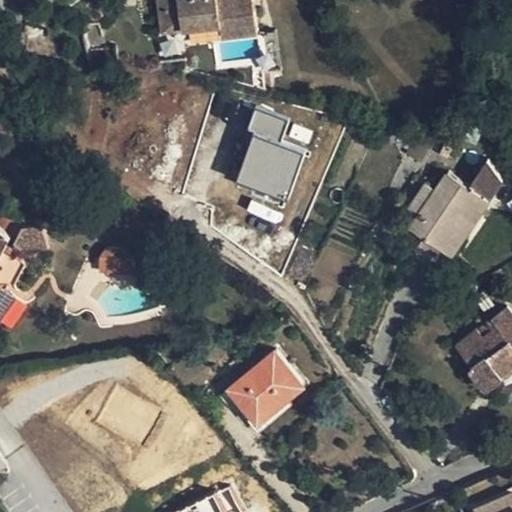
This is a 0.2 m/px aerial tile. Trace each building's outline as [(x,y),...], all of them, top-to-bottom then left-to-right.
[(154,0),(160,21),(216,5),(220,19),(255,11),(252,0),(154,0)] [(102,44),(95,19),(78,23),(85,47),(102,44)] [(111,41),(102,44),(85,47),(93,72),(119,66),(116,55),(111,41)] [(284,138),(290,118),(258,107),(232,182),(286,201),(305,145),(284,138)] [(438,186),(420,212),(411,225),(452,251),(489,195),(449,168),(438,186)] [(410,206),(420,212),(438,186),(430,179),(410,206)] [(22,224),(15,240),(23,247),(49,247),(41,223),(22,224)] [(3,248),(7,241),(10,234),(0,225),(0,315),(15,292),(12,287),(27,260),(18,251),(15,255),(3,248)] [(21,247),(23,247),(15,240),(13,244),(7,241),(3,248),(15,255),(18,251),(21,247)] [(511,307),(509,303),(488,319),(493,326),(484,333),(479,326),(457,342),(473,362),(469,364),(486,387),(507,372),(511,368),(511,307)] [(488,319),(479,326),(484,333),(493,326),(488,319)] [(229,384),(258,419),(304,380),(275,346),(229,384)] [(247,511),(232,482),(174,511),(247,511)] [(511,511),(511,493),(511,492),(471,509),(472,511),(511,511)]
